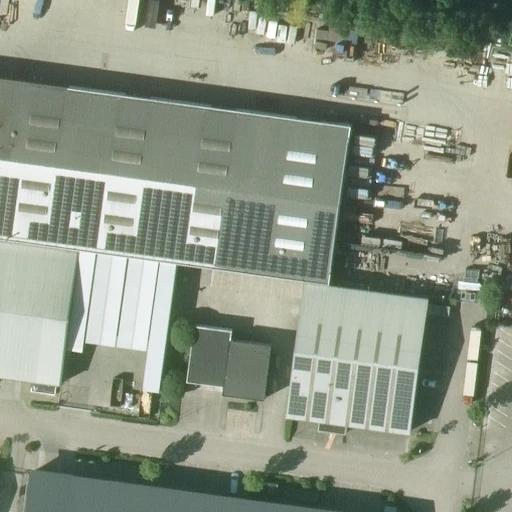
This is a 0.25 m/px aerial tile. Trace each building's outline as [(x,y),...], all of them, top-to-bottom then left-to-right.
[(0,237),(330,282),(352,124),(0,75),(0,237)] [(0,238),(0,373),(61,382),(79,249),(0,238)] [(307,280),(288,415),(320,419),(318,428),(346,432),(347,423),(409,431),(427,297),(307,280)] [(194,324),(187,380),(224,385),(223,393),(265,399),(272,344),(231,339),(233,329),(194,324)] [(278,494),(279,486),(279,482),(267,480),(265,490),(265,492),(278,494)] [(248,511),(33,481),(28,511),(248,511)]
